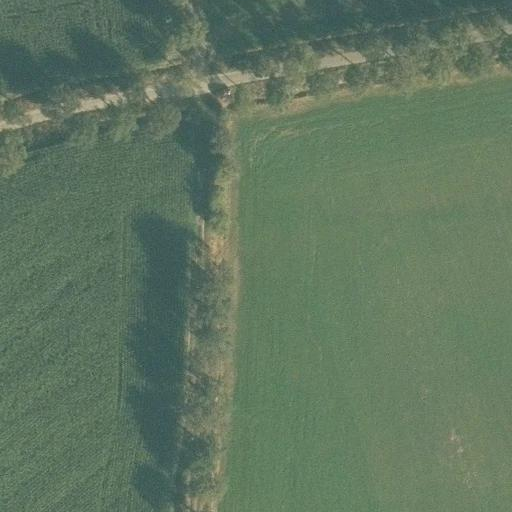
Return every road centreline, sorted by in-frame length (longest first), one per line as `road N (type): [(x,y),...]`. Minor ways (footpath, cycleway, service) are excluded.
road 1 (unclassified): [(0,131),(97,104),(511,31)]
road 2 (track): [(197,0),(204,85),(191,511)]
